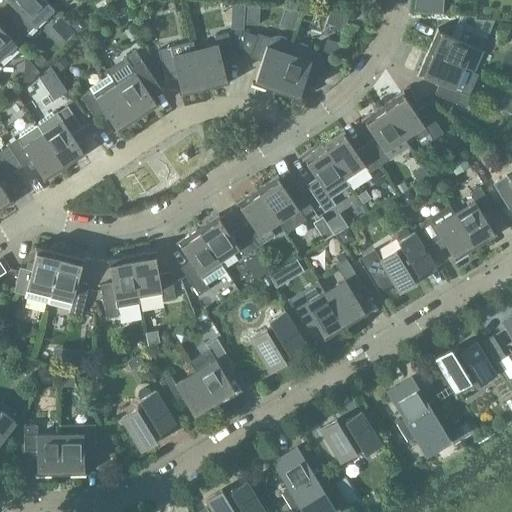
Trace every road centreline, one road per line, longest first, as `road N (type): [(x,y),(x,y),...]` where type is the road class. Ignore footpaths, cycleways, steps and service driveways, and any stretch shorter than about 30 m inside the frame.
road 1 (residential): [(83,511),(140,495),(511,268)]
road 2 (residential): [(298,129),(264,111),(194,112),(35,213)]
road 3 (residential): [(35,213),(89,230),(148,222),(298,129)]
road 4 (residential): [(298,129),(364,75),(398,0)]
